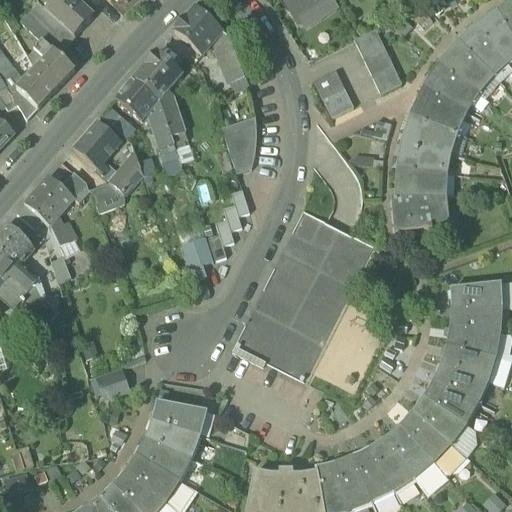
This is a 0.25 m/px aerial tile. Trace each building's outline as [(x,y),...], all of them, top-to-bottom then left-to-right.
[(58,27),(74,41),(75,41),(93,21),(70,0),(57,0),(55,3),(52,0),(43,0),(37,7),(38,8),(30,16),(50,35),(58,27)] [(333,4),(330,0),(281,0),(299,26),(301,25),(296,18),(316,5),(318,9),(330,2),(332,5),(333,4)] [(296,18),(301,25),(332,5),(330,2),(318,9),(316,5),(296,18)] [(506,12),(498,17),(511,40),(511,7),(505,11),(506,12)] [(202,60),(212,49),(222,37),(195,13),(175,36),(202,60)] [(485,25),(477,31),(505,66),(511,61),(511,40),(498,17),(497,15),(484,24),(485,25)] [(21,27),(41,45),(50,35),(30,16),(21,27)] [(75,41),(74,41),(58,27),(50,35),(67,50),(67,51),(76,41),(75,41)] [(466,41),(459,48),(491,79),(505,66),(477,31),(476,30),(465,40),(466,41)] [(58,59),(67,50),(50,35),(41,45),(53,55),(58,59)] [(354,45),(380,99),(401,89),(375,35),(373,36),(359,43),(354,45)] [(212,49),(218,54),(228,42),(222,37),(212,49)] [(244,83),(228,42),(218,54),(231,88),(232,88),(244,83)] [(53,55),(41,45),(34,53),(46,63),(53,55)] [(448,60),(440,70),(476,97),(491,79),(459,48),(458,46),(447,59),(448,60)] [(0,79),(1,82),(13,73),(0,55),(0,79)] [(46,63),(35,74),(56,94),(74,75),(58,59),(53,55),(46,63)] [(157,56),(133,84),(159,106),(167,97),(183,79),(157,56)] [(511,74),(505,66),(491,79),(499,88),(511,76),(511,74)] [(430,84),(424,95),(463,116),(476,97),(440,70),(438,69),(429,83),(430,84)] [(38,113),(56,94),(35,74),(17,94),(29,105),(38,113)] [(314,87),(332,123),(353,113),(335,76),(314,87)] [(485,104),(499,88),(491,79),(476,97),(485,104)] [(147,120),(159,106),(133,84),(116,103),(142,126),(147,120)] [(0,94),(0,102),(7,115),(17,109),(12,100),(6,90),(0,94)] [(416,109),(412,121),(454,137),(463,116),(424,95),(422,94),(415,109),(416,109)] [(159,106),(171,141),(185,137),(173,102),(167,97),(159,106)] [(21,114),(27,125),(38,113),(29,105),(21,114)] [(147,120),(158,155),(174,150),(171,141),(159,106),(147,120)] [(101,121),(126,143),(135,133),(109,111),(101,121)] [(406,137),(403,149),(447,159),(454,137),(412,121),(410,120),(405,136),(406,137)] [(237,179),(252,174),(255,162),(256,151),(256,139),(256,127),(255,123),(221,134),(237,179)] [(0,153),(14,138),(0,125),(0,153)] [(73,153),(97,175),(105,166),(121,147),(97,125),(73,153)] [(187,145),(185,137),(171,141),(174,150),(187,145)] [(466,142),(454,137),(447,159),(460,163),(466,142)] [(194,165),(187,145),(174,150),(181,169),(194,165)] [(400,163),(398,173),(443,178),(447,159),(403,149),(401,148),(398,163),(400,163)] [(181,169),(174,150),(158,155),(160,161),(161,161),(168,181),(183,176),(181,169)] [(135,160),(131,165),(138,184),(142,179),(138,167),(137,167),(135,160)] [(142,179),(143,182),(155,178),(150,163),(138,167),(142,179)] [(111,189),(124,200),(138,184),(131,165),(111,189)] [(116,175),(105,166),(97,175),(95,176),(107,186),(116,175)] [(397,190),(397,202),(442,202),(443,178),(398,173),(396,173),(396,190),(397,190)] [(74,205),(79,209),(89,198),(86,189),(74,178),(61,192),(75,204),(74,205)] [(42,225),(50,232),(59,221),(74,205),(75,204),(61,192),(49,181),(25,209),(42,225)] [(91,197),(99,219),(125,208),(124,200),(111,189),(91,197)] [(234,210),(238,222),(250,218),(242,195),(230,199),(234,210)] [(445,229),(442,202),(397,202),(391,202),(394,237),(445,229)] [(17,219),(34,234),(42,225),(25,209),(17,219)] [(226,225),(231,237),(242,233),(238,222),(234,210),(223,214),(226,225)] [(372,252),(304,216),(235,351),(303,386),(372,252)] [(50,232),(60,252),(74,244),(77,244),(68,227),(64,229),(59,221),(50,232)] [(219,240),(223,252),(234,248),(231,237),(226,225),(215,229),(219,240)] [(0,237),(0,260),(15,274),(22,267),(34,253),(7,230),(0,237)] [(185,251),(206,244),(202,232),(182,239),(185,251)] [(207,244),(215,266),(227,262),(223,252),(219,240),(207,244)] [(74,244),(60,252),(66,263),(80,256),(74,244)] [(213,267),(206,244),(185,251),(183,252),(194,286),(205,282),(202,271),(213,267)] [(0,292),(9,282),(15,274),(0,260),(0,292)] [(58,288),(69,283),(62,262),(51,267),(58,288)] [(40,283),(22,267),(15,274),(34,290),(40,283)] [(15,274),(9,282),(27,297),(34,290),(15,274)] [(22,303),(27,297),(9,282),(0,292),(0,298),(15,312),(21,305),(23,307),(25,306),(22,303)] [(40,283),(34,290),(38,297),(41,303),(47,300),(40,283)] [(511,287),(501,289),(502,314),(511,314),(511,287)] [(453,306),(453,314),(502,314),(501,289),(450,294),(451,306),(453,306)] [(33,302),(38,297),(34,290),(27,297),(33,302)] [(453,325),(452,333),(500,339),(502,314),(453,314),(451,314),(451,324),(453,325)] [(450,343),(448,352),(496,363),(500,339),(452,333),(450,333),(448,343),(450,343)] [(511,340),(500,339),(496,363),(511,367),(511,366),(511,359),(509,360),(511,345),(511,340)] [(93,347),(81,350),(86,366),(98,362),(93,347)] [(446,362),(443,370),(489,387),(496,363),(448,352),(446,351),(444,361),(446,362)] [(496,363),(489,387),(504,392),(511,367),(496,363)] [(439,380),(435,387),(478,410),(489,387),(443,370),(441,369),(437,379),(439,380)] [(132,396),(125,373),(98,382),(105,405),(132,396)] [(430,397),(425,404),(466,431),(478,410),(435,387),(433,387),(428,396),(430,397)] [(419,413),(414,419),(451,451),(466,431),(425,404),(424,403),(418,411),(419,413)] [(156,419),(154,427),(200,442),(207,417),(157,407),(154,419),(156,419)] [(407,427),(401,433),(434,469),(451,451),(414,419),(412,418),(406,426),(407,427)] [(191,465),(200,442),(154,427),(152,427),(149,437),(150,437),(147,445),(191,465)] [(451,451),(466,463),(476,450),(475,437),(466,431),(451,451)] [(393,440),(386,445),(415,485),(434,469),(401,433),(400,432),(392,439),(393,440)] [(180,487),(191,465),(147,445),(145,444),(141,453),(143,455),(138,462),(180,487)] [(378,452),(370,456),(395,498),(415,485),(386,445),(385,444),(377,450),(378,452)] [(451,451),(434,469),(445,480),(455,480),(470,466),(466,463),(451,451)] [(361,461),(353,464),(372,509),(395,498),(370,456),(369,454),(360,459),(361,461)] [(166,508),(180,487),(138,462),(136,461),(131,470),(133,471),(128,478),(166,508)] [(343,468),(335,471),(347,511),(364,511),(372,509),(353,464),(352,462),(343,466),(343,468)] [(317,475),(317,478),(323,511),(347,511),(335,471),(335,469),(325,472),(325,473),(317,475)] [(445,480),(434,469),(415,485),(429,502),(449,485),(445,480)] [(323,511),(317,478),(301,480),(292,480),(292,476),(280,475),(280,480),(271,480),(254,477),(247,511),(323,511)] [(135,511),(162,511),(166,508),(128,478),(126,477),(120,485),(121,486),(115,492),(135,511)] [(26,478),(4,484),(7,497),(30,491),(26,478)] [(188,511),(198,497),(180,487),(166,508),(172,511),(188,511)] [(106,511),(135,511),(115,492),(114,491),(106,498),(108,500),(101,505),(106,511)] [(504,511),(506,510),(494,497),(482,509),(484,511),(504,511)] [(106,511),(101,505),(100,503),(92,510),(93,511),(91,511),(106,511)]
